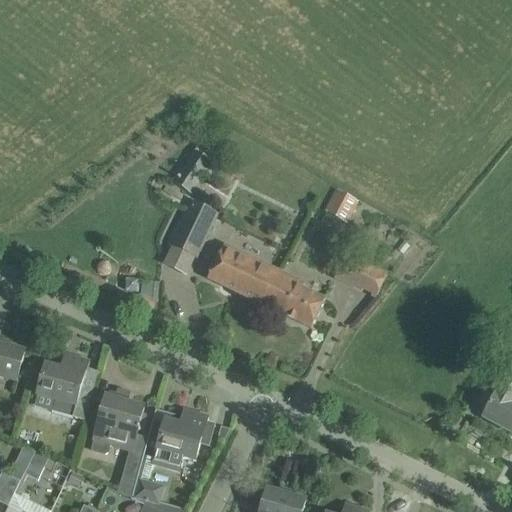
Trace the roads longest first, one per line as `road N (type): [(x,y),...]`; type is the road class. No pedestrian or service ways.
road 1 (residential): [(265,399),(0,270)]
road 2 (residential): [(485,511),(265,399)]
road 3 (residential): [(207,511),(265,399)]
